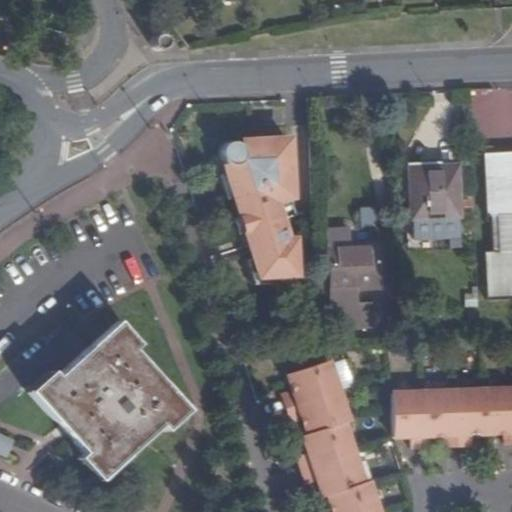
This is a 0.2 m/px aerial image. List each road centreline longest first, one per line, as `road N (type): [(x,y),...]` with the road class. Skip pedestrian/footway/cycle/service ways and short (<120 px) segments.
road 1 (tertiary): [(511,68),(215,82)]
road 2 (tertiary): [(31,187),(96,155),(156,106),(215,82)]
road 3 (tertiary): [(215,82),(150,83),(93,120),(44,120)]
road 4 (residential): [(104,0),(97,64),(70,81),(23,89)]
